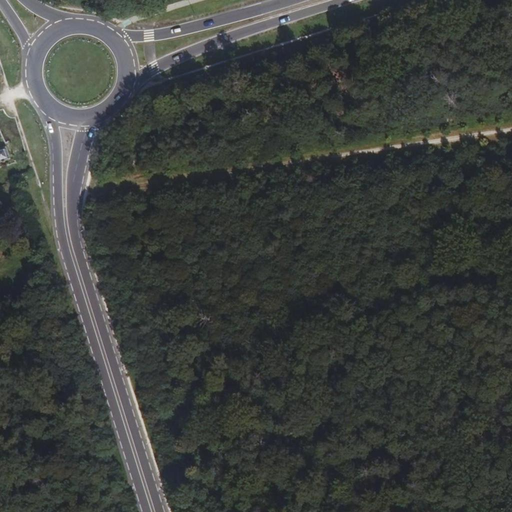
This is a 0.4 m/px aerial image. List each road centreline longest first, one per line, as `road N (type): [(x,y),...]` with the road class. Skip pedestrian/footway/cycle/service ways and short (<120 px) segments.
road 1 (secondary): [(152,511),(79,275)]
road 2 (secondary): [(126,88),(183,54),(350,0)]
road 3 (secondary): [(288,0),(149,37),(113,36)]
road 4 (secondary): [(51,110),(62,236),(79,275)]
road 5 (secondary): [(79,275),(70,195),(90,119)]
